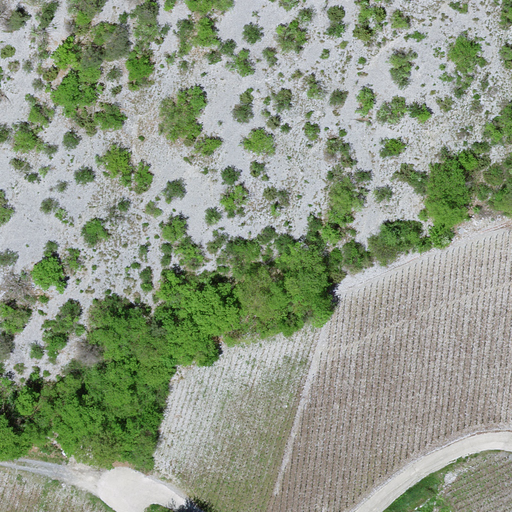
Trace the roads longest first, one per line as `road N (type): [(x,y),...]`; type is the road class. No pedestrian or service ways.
road 1 (track): [(511,443),(465,445),(418,469),(371,511)]
road 2 (track): [(131,501),(55,468),(0,460)]
